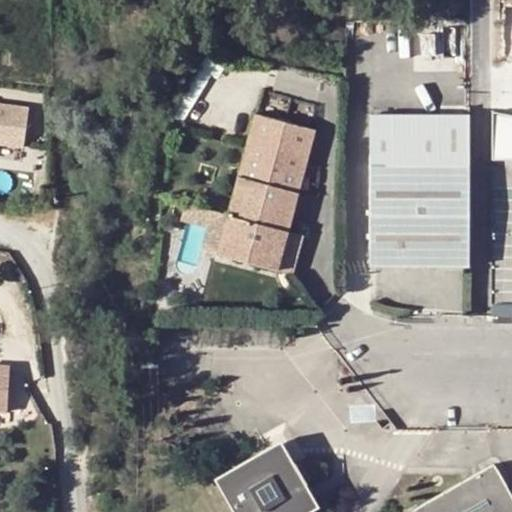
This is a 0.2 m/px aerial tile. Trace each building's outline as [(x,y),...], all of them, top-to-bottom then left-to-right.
[(0,139),(21,142),(26,103),(0,99),(0,139)] [(260,112),(230,213),(288,230),(318,129),(260,112)] [(493,159),(511,159),(511,115),(493,114),(493,159)] [(370,166),(372,267),(381,267),(471,267),(470,116),(369,116),(370,166)] [(192,204),(188,220),(208,225),(203,247),(220,251),(230,213),(192,204)] [(230,213),(220,251),(276,269),(288,230),(230,213)] [(303,234),(288,230),(276,269),(291,273),(303,234)] [(0,408),(7,409),(10,362),(0,362),(0,408)] [(277,457),(264,465),(275,484),(288,476),(277,457)] [(215,496),(222,507),(224,511),(291,511),(289,507),(303,500),(296,488),(288,476),(275,484),(264,465),(215,496)] [(511,511),(511,497),(493,466),(410,511),(511,511)] [(311,511),(303,500),(289,507),(291,511),(311,511)]
